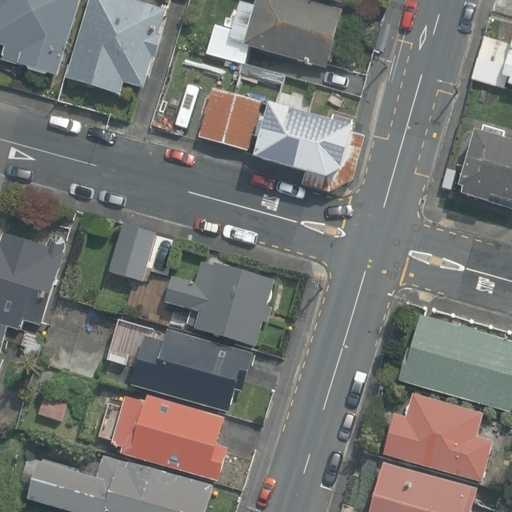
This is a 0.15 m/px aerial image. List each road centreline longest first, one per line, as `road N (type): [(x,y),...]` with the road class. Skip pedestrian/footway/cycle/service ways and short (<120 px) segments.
road 1 (residential): [(0,137),(374,243)]
road 2 (tertiary): [(374,243),(291,511)]
road 3 (tertiary): [(443,0),(374,243)]
road 4 (residential): [(374,243),(511,281)]
